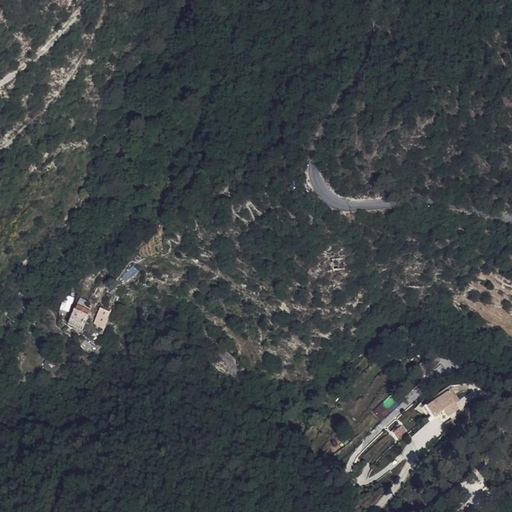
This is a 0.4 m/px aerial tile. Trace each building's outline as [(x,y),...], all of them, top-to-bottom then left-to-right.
[(344,268),(343,258),(332,260),(333,270),(344,268)] [(70,316),(85,322),(87,313),(72,308),(70,316)] [(99,312),(96,324),(104,327),(107,315),(99,312)] [(82,329),(85,322),(70,316),(68,324),(82,329)] [(446,392),(425,408),(431,417),(443,409),(446,413),(457,406),(446,392)]
